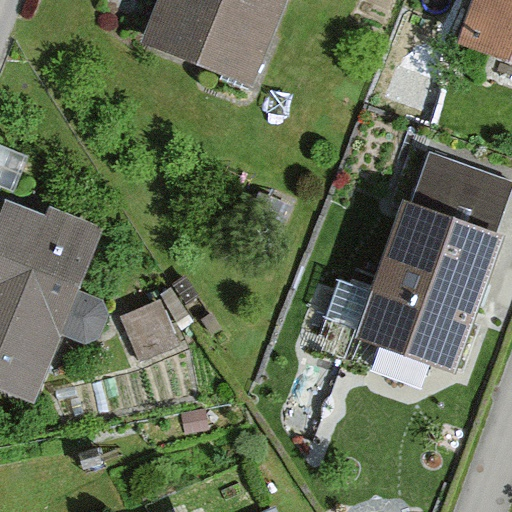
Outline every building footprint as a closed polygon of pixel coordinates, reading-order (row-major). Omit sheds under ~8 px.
[(248,83),(282,0),(152,0),(138,38),(248,83)] [(511,0),(467,0),(451,42),(511,64),(511,0)] [(511,182),(429,153),(411,202),(495,232),(511,185),(511,182)] [(411,202),(397,197),(346,340),(452,378),(503,235),(495,232),(411,202)] [(94,234),(0,199),(0,399),(28,410),(94,234)] [(126,323),(144,362),(179,347),(161,308),(126,323)]
